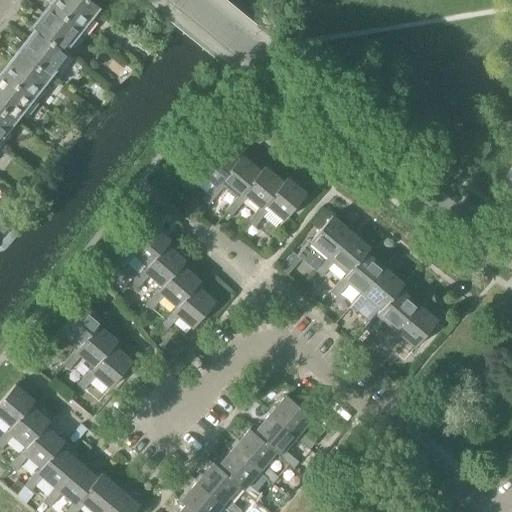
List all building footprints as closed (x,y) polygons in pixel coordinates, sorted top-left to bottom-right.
[(89,0),(53,0),(50,4),(86,32),(96,20),(92,17),(99,7),(89,0)] [(76,45),(86,32),(50,4),(38,20),(30,13),(26,17),(35,24),(33,26),(37,29),(65,51),(72,42),(76,45)] [(72,57),(65,51),(37,29),(24,44),(16,38),(12,43),(20,49),(19,51),(51,76),(58,67),(62,69),(72,57)] [(19,51),(16,54),(9,47),(5,52),(13,58),(2,73),(37,101),(47,88),(44,85),(51,76),(19,51)] [(26,114),(37,101),(2,73),(0,75),(0,107),(16,120),(23,111),(26,114)] [(0,107),(0,143),(2,145),(12,132),(8,129),(16,120),(0,107)] [(215,185),(238,159),(219,143),(196,170),(195,169),(184,183),(190,189),(202,174),(215,185)] [(238,196),(261,170),(242,154),(238,159),(215,185),(203,199),(208,204),(225,185),(238,196)] [(511,157),(496,178),(511,190),(511,157)] [(260,207),(283,181),(265,165),(261,170),(238,196),(225,210),(231,216),(247,196),(260,207)] [(270,208),(284,220),(306,193),(287,177),(283,181),(260,207),(248,222),(254,227),(270,208)] [(328,259),(351,232),(332,216),(309,243),(308,241),(296,256),(303,261),(314,248),(327,258),(328,259)] [(148,266),(167,244),(170,240),(151,224),(129,250),(128,249),(116,264),(122,269),(134,254),(148,266)] [(347,275),(366,253),(371,248),(351,232),(328,259),(327,258),(315,272),(321,277),(333,263),(347,275)] [(162,286),(181,265),(185,260),(167,244),(148,266),(144,271),(143,270),(131,284),(137,289),(149,275),(162,286)] [(363,295),(385,269),(366,253),(347,275),(343,279),(342,278),(330,292),(336,297),(348,283),(361,294),(363,295)] [(178,307),(196,286),(200,281),(181,265),(162,286),(159,291),(158,290),(146,305),(152,310),(164,295),(178,307)] [(381,310),(400,289),(403,284),(385,269),(363,295),(361,294),(349,308),(356,314),(368,299),(381,310)] [(196,286),(178,307),(174,311),(173,310),(161,325),(167,330),(179,316),(193,328),(215,302),(196,286)] [(396,331),(418,305),(400,289),(381,310),(377,314),(376,313),(364,328),(371,334),(383,320),(396,330),(396,331)] [(80,346),(98,324),(102,320),(83,304),(60,330),(48,344),(54,349),(66,335),(80,346)] [(415,347),(437,320),(418,305),(396,331),(396,330),(384,345),(390,350),(402,336),(415,347)] [(94,366),(113,345),(117,341),(98,324),(80,346),(76,351),(75,350),(63,364),(69,370),(81,355),(94,366)] [(84,391),(96,376),(110,387),(132,361),(113,345),(94,366),(90,371),(90,370),(77,385),(84,391)] [(0,422),(8,429),(28,407),(33,401),(15,386),(0,403),(0,422)] [(297,436),(296,438),(311,451),(316,444),(301,431),(313,418),(286,395),(270,414),(297,436)] [(24,450),(44,427),(47,423),(28,407),(8,429),(4,434),(3,433),(0,436),(0,449),(10,438),(24,450)] [(296,438),(297,436),(270,414),(254,433),(276,451),(281,456),(280,457),(294,469),(300,463),(285,450),(296,438)] [(39,470),(60,447),(63,442),(44,427),(24,450),(20,454),(19,453),(7,467),(14,473),(26,459),(39,470)] [(276,451),(254,433),(250,428),(234,447),(260,470),(259,471),(274,484),(279,478),(264,465),(276,451)] [(54,490),(78,462),(60,447),(39,470),(35,474),(34,474),(23,487),(29,492),(40,478),(53,489),(54,490)] [(259,471),(260,470),(234,447),(218,466),(240,485),(239,485),(244,489),(243,491),(258,503),(263,496),(249,484),(259,471)] [(73,505),(96,478),(78,462),(54,490),(53,489),(42,503),(48,508),(60,494),(72,504),(73,505)] [(240,485),(218,466),(213,462),(197,481),(232,511),(241,511),(242,511),(227,499),(239,485),(240,485)] [(100,511),(120,489),(100,473),(96,478),(73,505),(72,504),(65,511),(76,511),(83,504),(92,511),(100,511)] [(229,511),(232,511),(197,481),(180,501),(185,505),(193,511),(216,511),(222,506),(229,511)] [(133,511),(139,505),(120,489),(100,511),(133,511)]
